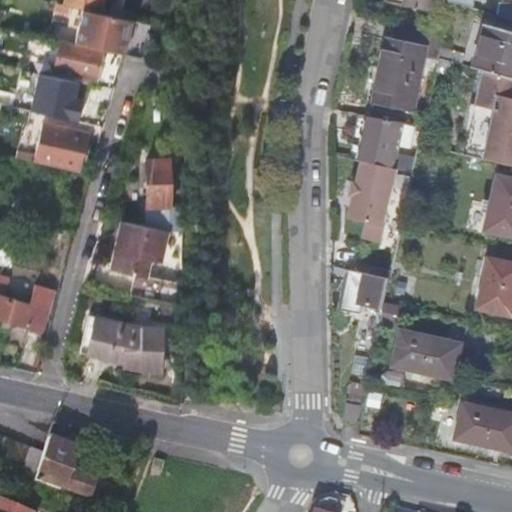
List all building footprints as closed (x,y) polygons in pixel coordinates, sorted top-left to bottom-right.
[(100,12),(102,0),(65,0),(65,4),(73,6),(100,12)] [(387,0),(387,3),(429,12),(431,0),(387,0)] [(452,0),(451,8),(472,12),(474,0),(452,0)] [(103,48),(163,62),(170,28),(100,12),(73,6),(72,13),(82,16),(77,42),(103,48)] [(487,72),(511,79),(511,29),(489,23),(477,69),(487,72)] [(443,46),(445,36),(395,26),(377,104),(415,111),(426,56),(440,58),(443,46)] [(96,78),(103,48),(77,42),(61,39),(55,68),(96,78)] [(440,58),(464,65),(467,53),(443,46),(440,58)] [(511,79),(487,72),(479,106),(499,111),(489,160),(511,165),(511,79)] [(78,81),(40,73),(32,109),(78,120),(80,111),(72,109),(74,100),(78,81)] [(82,102),(74,100),(72,109),(80,111),(82,102)] [(469,156),(489,160),(499,111),(479,106),(469,156)] [(367,162),(395,169),(405,123),(370,117),(360,161),(367,162)] [(34,162),(81,172),(92,134),(45,123),(34,162)] [(185,234),(185,207),(169,206),(169,158),(148,158),(147,226),(167,230),(185,234)] [(395,169),(367,162),(362,184),(359,183),(354,220),(371,224),(368,240),(385,244),(400,170),(395,169)] [(489,233),(511,238),(511,178),(501,177),(495,202),(493,214),(489,233)] [(426,192),(411,189),(407,211),(422,214),(426,192)] [(486,213),(493,214),(495,202),(489,201),(486,213)] [(181,305),(185,285),(147,277),(151,260),(161,262),(167,230),(147,226),(129,222),(113,269),(137,274),(133,294),(181,305)] [(511,264),(492,260),(480,311),(511,317),(511,264)] [(388,311),(390,303),(394,280),(341,268),(340,274),(354,278),(347,302),(367,307),(388,311)] [(0,316),(30,326),(29,331),(40,335),(57,289),(39,284),(34,305),(4,297),(11,276),(0,273),(0,316)] [(365,316),(367,307),(347,302),(346,311),(365,316)] [(391,305),(387,323),(402,326),(406,308),(391,305)] [(161,371),(164,323),(138,322),(90,313),(81,350),(125,360),(124,369),(161,371)] [(456,382),(464,346),(404,331),(396,367),(456,382)] [(343,420),(360,422),(363,405),(346,403),(343,420)] [(458,441),(511,453),(511,415),(466,405),(458,441)] [(18,442),(5,437),(0,449),(0,466),(8,469),(18,442)] [(33,478),(63,490),(64,486),(93,494),(97,479),(71,470),(77,447),(47,438),(43,451),(33,478)] [(31,447),(18,442),(8,469),(20,474),(31,447)] [(43,451),(31,447),(20,474),(33,478),(43,451)] [(165,461),(154,458),(152,469),(162,472),(165,461)] [(345,511),(348,501),(336,498),(333,497),(323,501),(320,511),(345,511)] [(0,511),(29,511),(0,500),(0,501),(0,511)]
